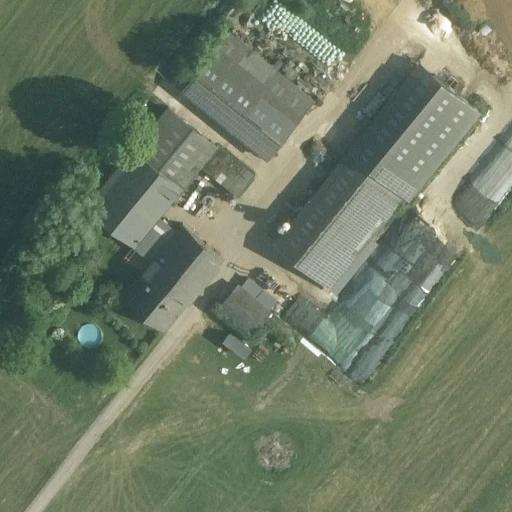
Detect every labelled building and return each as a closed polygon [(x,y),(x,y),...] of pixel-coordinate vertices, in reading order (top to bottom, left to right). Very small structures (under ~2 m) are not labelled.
[(265,156),(313,100),(230,33),(184,90),(265,156)] [(275,240),(331,285),(405,195),(408,197),(478,111),(420,64),(275,240)] [(353,93),(334,130),(350,138),(368,101),(353,93)] [(86,206),(134,246),(159,216),(200,165),(216,145),(168,106),(86,206)] [(216,145),(200,165),(236,194),(252,175),(216,145)] [(418,285),(437,259),(429,252),(454,218),(424,196),(379,256),(418,285)] [(175,230),(159,216),(134,246),(124,259),(141,273),(153,257),(175,230)] [(222,255),(181,222),(175,230),(153,257),(194,290),(222,255)] [(194,290),(153,257),(141,273),(124,293),(164,326),(194,290)] [(238,285),(221,305),(253,332),(270,312),(238,285)] [(273,318),(379,385),(393,363),(288,295),(273,318)] [(70,395),(77,404),(94,391),(88,382),(70,395)]
